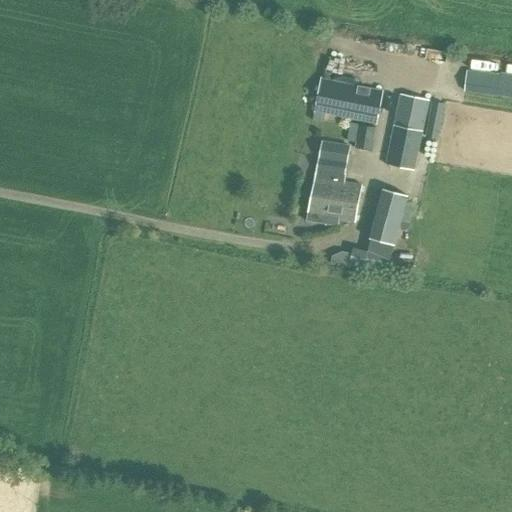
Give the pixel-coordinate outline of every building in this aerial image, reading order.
[(466,71),(464,91),(495,93),(511,96),(511,73),(499,71),(498,73),(466,71)] [(377,123),(383,90),(320,78),(314,111),(351,119),(377,123)] [(399,94),(385,164),(414,170),(429,100),(399,94)] [(430,99),(423,135),(436,138),(443,102),(430,99)] [(377,124),(351,119),(350,122),(347,141),(356,142),(355,148),(372,150),(377,124)] [(322,140),(306,220),(308,221),(307,232),(321,233),(322,223),(325,224),(324,229),(336,231),(338,221),(355,223),(362,184),(343,181),(350,146),(322,140)] [(404,180),(406,169),(385,165),(383,176),(404,180)] [(381,188),(368,237),(391,243),(395,244),(408,195),(381,188)]
